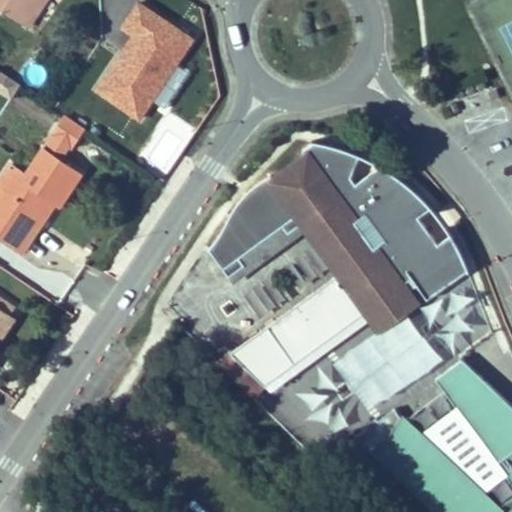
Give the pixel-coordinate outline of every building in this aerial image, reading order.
[(0,0),(0,8),(47,40),(56,25),(50,21),(64,0),(0,0)] [(64,0),(50,21),(56,25),(72,0),(64,0)] [(143,123),(196,40),(141,4),(123,32),(134,39),(98,94),(143,123)] [(20,85),(0,72),(0,93),(11,100),(20,85)] [(26,176),(18,171),(10,166),(0,181),(0,237),(24,253),(57,202),(63,206),(83,175),(66,164),(87,131),(65,117),(43,150),(26,176)] [(237,353),(270,386),(372,311),(345,274),(379,248),(406,285),(416,277),(432,298),(473,268),(466,253),(460,240),(455,233),(442,242),(422,216),(435,205),(425,194),(415,185),(397,171),(384,163),(359,182),(354,175),(364,153),(347,147),(330,142),(318,140),(307,149),(311,154),(279,179),(275,174),(266,178),(257,184),(250,191),(245,197),(239,206),(234,214),(212,248),(234,277),(250,265),(244,257),(283,228),(288,235),(307,221),(345,272),(237,353)] [(379,248),(345,274),(372,311),(385,328),(418,302),(406,285),(379,248)] [(0,353),(1,351),(0,350),(0,342),(15,319),(11,317),(16,308),(0,298),(0,353)] [(224,365),(259,398),(270,386),(237,353),(224,365)] [(511,511),(511,398),(468,358),(441,377),(511,472),(511,502),(505,508),(493,498),(480,489),(468,479),(459,467),(450,455),(439,444),(427,435),(417,430),(412,427),(405,424),(399,423),(392,422),(389,416),(384,420),(382,417),(373,424),(375,427),(362,436),(443,511),(511,511)] [(389,416),(392,422),(399,423),(405,424),(412,427),(417,430),(401,408),(389,416)]
